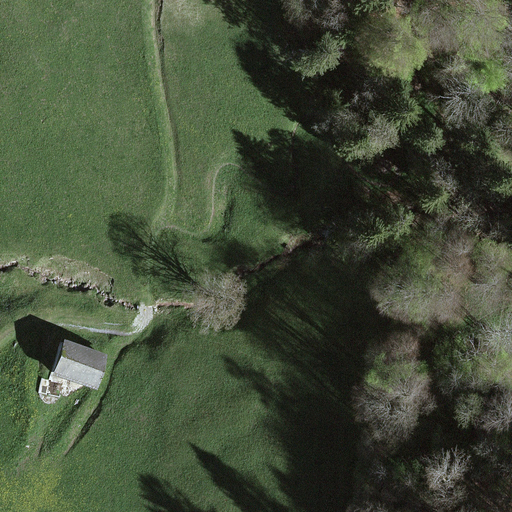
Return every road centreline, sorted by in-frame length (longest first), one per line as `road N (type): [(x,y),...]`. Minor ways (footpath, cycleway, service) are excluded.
road 1 (track): [(164,221),(147,258),(145,320),(125,334),(29,323),(0,341)]
road 2 (track): [(149,0),(169,153),(164,221)]
